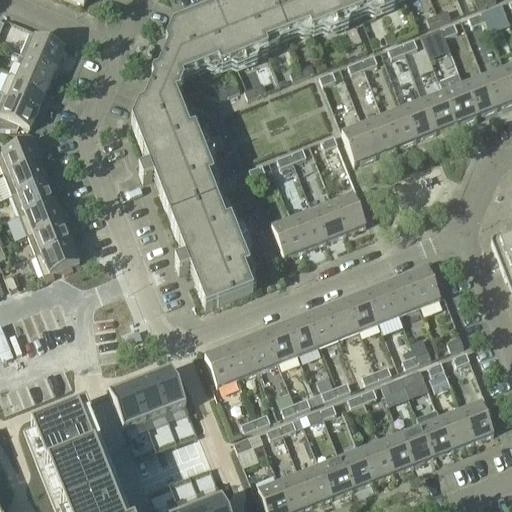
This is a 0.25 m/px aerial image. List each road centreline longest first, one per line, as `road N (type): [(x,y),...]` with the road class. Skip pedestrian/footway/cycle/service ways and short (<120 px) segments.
road 1 (residential): [(137,280),(157,330),(181,341),(458,232)]
road 2 (residential): [(123,49),(85,134),(137,280)]
road 3 (unclassified): [(511,366),(458,232)]
road 4 (residential): [(76,308),(89,345),(4,377),(0,366)]
road 5 (residential): [(123,49),(7,0)]
